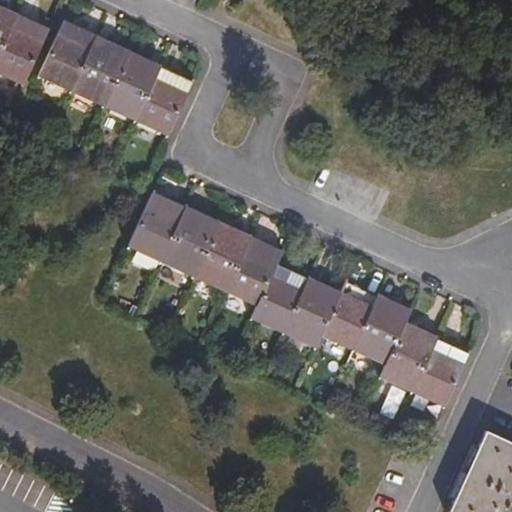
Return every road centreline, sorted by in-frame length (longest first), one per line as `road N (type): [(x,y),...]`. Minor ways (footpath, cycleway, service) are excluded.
road 1 (residential): [(508,304),(242,176)]
road 2 (residential): [(508,304),(418,511)]
road 3 (residential): [(182,511),(0,418)]
road 4 (residential): [(242,176),(286,73),(230,47)]
road 5 (residential): [(230,47),(185,147),(242,176)]
